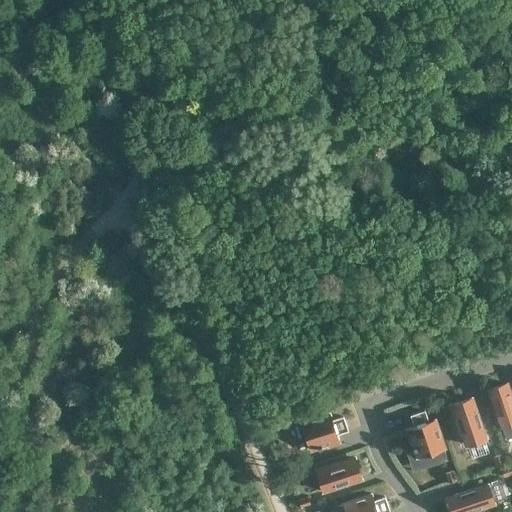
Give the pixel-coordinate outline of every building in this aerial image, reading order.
[(511,424),(511,402),(505,382),(487,388),(491,399),(489,400),(494,415),(496,414),(501,428),(511,424)] [(484,440),(470,397),(448,404),(458,433),(462,431),(466,444),(471,442),(472,445),(484,440)] [(409,414),(413,426),(406,428),(409,439),(411,438),(413,444),(411,445),(413,448),(414,448),(417,455),(428,451),(429,456),(444,451),(433,419),(428,421),(424,409),(409,414)] [(326,442),(326,444),(337,441),(335,434),(347,430),(342,415),(330,419),(328,413),(296,424),(301,438),(305,437),(309,448),(316,446),(317,447),(320,446),(320,444),(326,442)] [(492,456),(496,466),(504,463),(500,453),(492,456)] [(315,469),(321,489),(360,476),(353,456),(315,469)] [(511,472),(509,464),(500,467),(503,476),(511,472)] [(471,511),(481,509),(479,505),(492,501),(490,496),(493,495),(489,483),(446,497),(450,511),(471,511)] [(382,511),(388,510),(383,495),(372,499),(370,494),(337,504),(339,511),(382,511)] [(312,503),(309,495),(300,498),(302,506),(312,503)]
